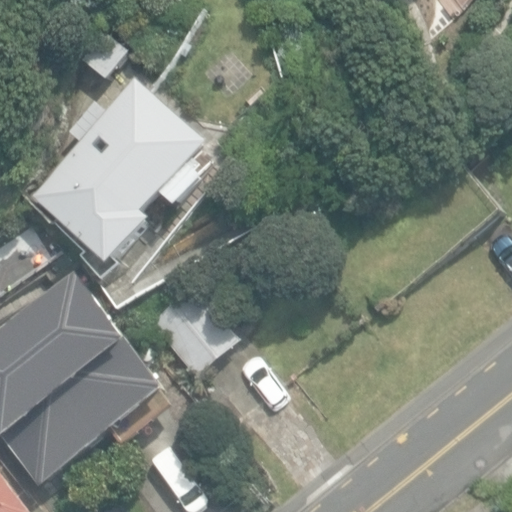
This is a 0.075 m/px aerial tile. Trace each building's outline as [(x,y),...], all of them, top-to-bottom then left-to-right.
[(89,61),(114,80),(135,53),(110,33),(89,61)] [(39,198),(120,268),(160,222),(151,215),(169,194),(185,208),(210,179),(195,166),(216,143),(143,80),(115,113),(104,103),(75,135),(86,144),(39,198)] [(0,425),(50,490),(50,491),(128,430),(114,412),(157,379),(142,360),(147,356),(85,275),(0,341),(0,425)] [(154,323),(204,381),(247,345),(197,286),(154,323)] [(0,511),(16,511),(0,490),(0,470),(4,467),(0,462),(0,511)]
